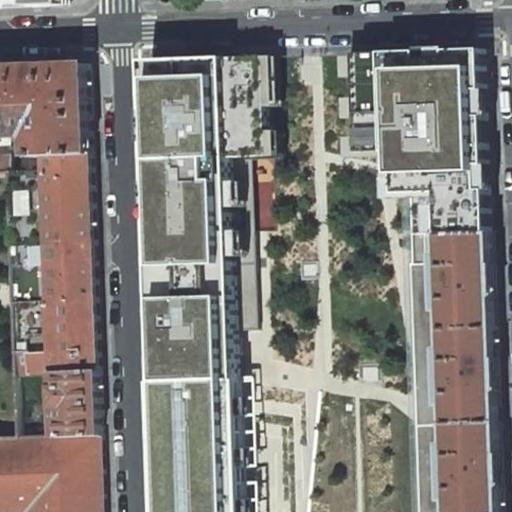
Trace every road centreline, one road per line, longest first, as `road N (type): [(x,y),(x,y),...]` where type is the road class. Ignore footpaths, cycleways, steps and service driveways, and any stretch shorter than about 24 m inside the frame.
road 1 (residential): [(136,511),(120,32)]
road 2 (residential): [(511,20),(120,32)]
road 3 (residential): [(120,32),(0,38)]
